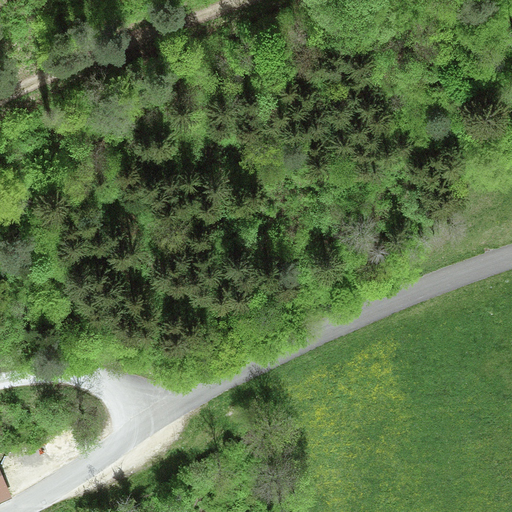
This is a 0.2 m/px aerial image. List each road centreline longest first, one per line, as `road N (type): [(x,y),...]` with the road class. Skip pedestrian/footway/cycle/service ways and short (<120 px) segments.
road 1 (unclassified): [(7,511),(226,377),(369,309),(511,257)]
road 2 (track): [(254,0),(147,36),(0,107)]
road 3 (track): [(0,380),(90,379),(120,390),(154,419)]
